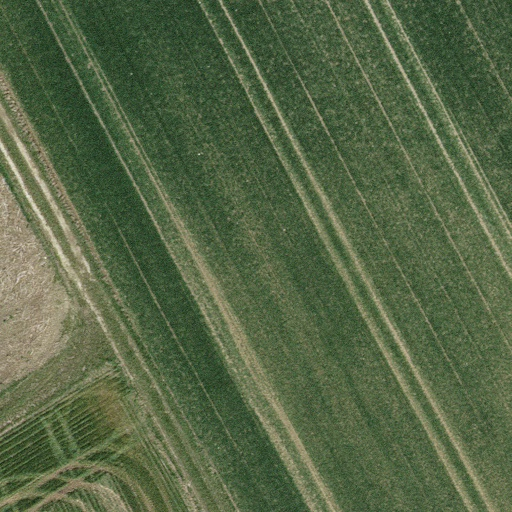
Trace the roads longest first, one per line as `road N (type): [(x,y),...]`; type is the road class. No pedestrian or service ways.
road 1 (track): [(0,398),(52,340),(69,279),(55,233),(0,135)]
road 2 (track): [(69,279),(196,511)]
